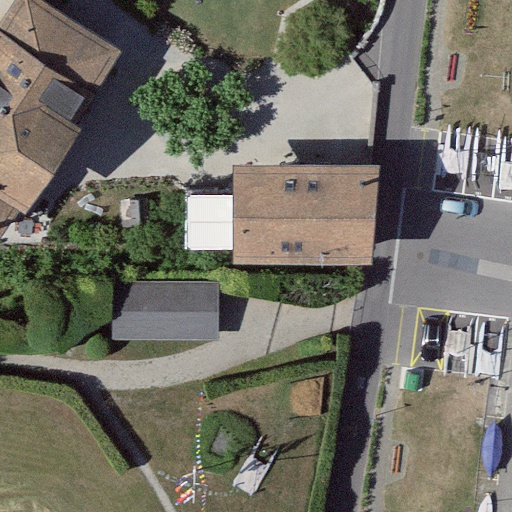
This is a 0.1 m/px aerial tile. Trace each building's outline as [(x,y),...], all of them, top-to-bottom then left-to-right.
[(0,123),(73,11),(54,0),(12,0),(0,19),(0,123)] [(0,230),(125,43),(73,11),(0,123),(0,230)] [(368,248),(368,160),(239,159),(239,188),(191,188),(191,240),(238,240),(238,248),(368,248)] [(149,199),(124,201),(125,225),(150,224),(149,199)] [(219,336),(219,280),(114,281),(114,320),(114,337),(219,336)]
